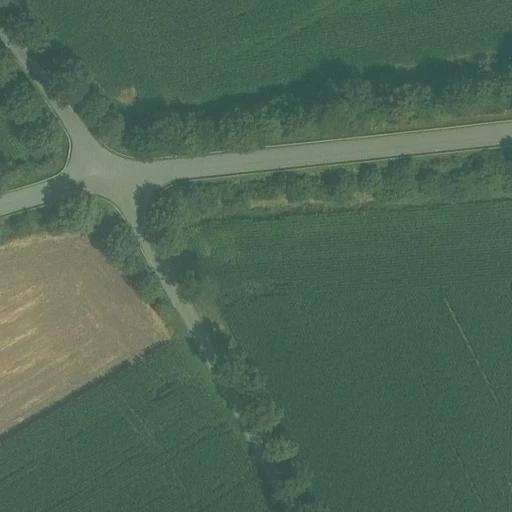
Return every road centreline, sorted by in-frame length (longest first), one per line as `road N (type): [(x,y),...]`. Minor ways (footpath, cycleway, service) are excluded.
road 1 (unclassified): [(113,167),(511,127)]
road 2 (unclassified): [(113,167),(0,11)]
